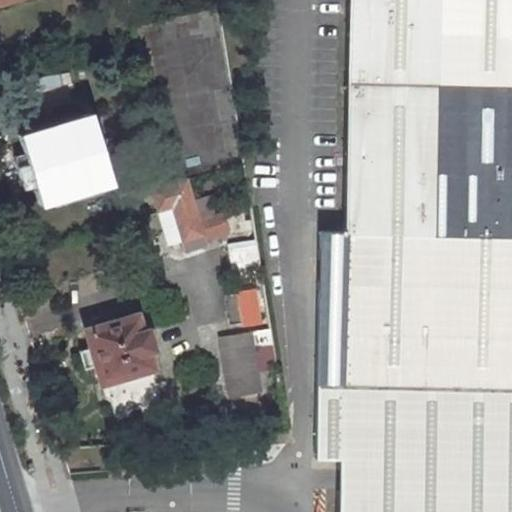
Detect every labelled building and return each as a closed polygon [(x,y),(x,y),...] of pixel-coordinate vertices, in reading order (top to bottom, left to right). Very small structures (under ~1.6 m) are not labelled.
[(340,458),(338,511),(511,511),(511,0),(348,0),(343,231),(320,231),(315,458),(340,458)] [(45,124),(48,134),(62,130),(59,120),(45,124)] [(30,140),(35,156),(41,175),(46,192),(97,177),(92,160),(96,159),(90,140),(85,141),(80,124),(62,130),(48,134),(30,140)] [(24,159),(29,179),(41,175),(35,156),(24,159)] [(187,181),(177,184),(152,191),(158,212),(173,208),(193,201),(187,181)] [(204,235),(193,201),(173,208),(183,240),(183,242),(204,235)] [(234,279),(264,274),(258,239),(228,245),(234,279)] [(243,329),(268,325),(262,287),(237,291),(243,329)] [(116,310),(102,314),(104,323),(118,319),(116,310)] [(86,329),(91,346),(97,365),(102,382),(153,367),(148,350),(153,348),(147,328),(142,330),(137,314),(118,319),(104,323),(86,329)] [(262,372),(277,371),(275,332),(222,335),(226,397),(264,395),(262,372)] [(97,365),(91,346),(79,349),(85,369),(97,365)] [(154,378),(113,392),(121,418),(163,405),(154,378)]
